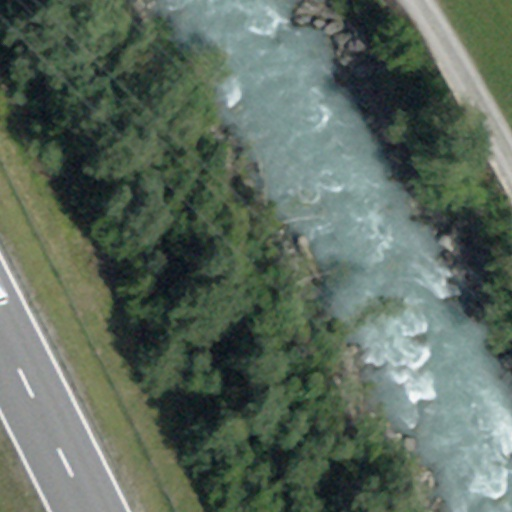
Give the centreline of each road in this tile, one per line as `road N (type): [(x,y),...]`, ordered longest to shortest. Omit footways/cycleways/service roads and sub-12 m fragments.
road 1 (primary): [(87,511),(0,348)]
road 2 (track): [(427,0),(511,100)]
